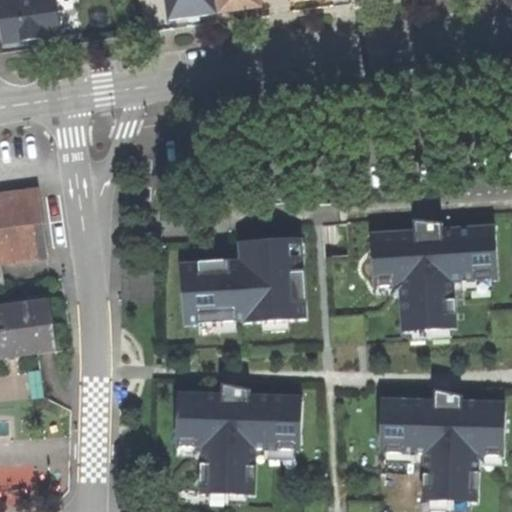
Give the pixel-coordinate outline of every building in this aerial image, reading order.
[(0,0),(0,16),(3,41),(38,36),(59,33),(54,0),(0,0)] [(216,11),(215,0),(167,0),(170,17),(189,14),(216,11)] [(219,0),(221,10),(245,7),(261,5),(260,0),(219,0)] [(241,188),(214,189),(215,213),(242,211),(241,188)] [(0,197),(0,263),(1,263),(48,257),(39,193),(0,197)] [(414,233),(372,236),(376,288),(401,286),(401,289),(394,296),(402,301),(403,333),(456,329),(453,284),(463,283),(492,280),(498,280),(494,227),(443,231),(443,225),(425,222),(426,226),(420,226),(414,226),(414,233)] [(183,267),(187,325),(199,325),(236,322),(245,322),(245,324),(263,323),(289,322),(306,321),(302,259),(296,260),(295,244),(284,245),(284,243),(256,244),(256,247),(240,248),(241,263),(221,264),(183,267)] [(304,243),(295,244),(296,260),(302,259),(305,259),(304,243)] [(492,291),(492,280),(463,283),(463,293),(492,291)] [(0,359),(59,352),(52,301),(0,307),(0,359)] [(511,310),(491,312),(493,338),(511,336),(511,310)] [(364,316),(330,318),(332,348),(366,346),(364,316)] [(237,335),(236,322),(199,325),(200,338),(237,335)] [(290,332),(289,322),(263,323),(263,334),(290,332)] [(223,397),(179,395),(179,447),(202,448),(202,452),(195,458),(202,464),(201,495),(207,495),(249,496),(254,496),(256,450),(301,451),(301,399),(250,397),(250,391),(234,388),(233,390),(229,390),(223,390),(223,397)] [(436,403),(383,401),(382,454),(425,455),(424,501),(477,503),(478,472),(485,467),(478,460),(479,457),(503,457),(505,404),(463,404),(462,397),(445,393),(445,396),(440,396),(436,396),(436,403)] [(248,506),(249,496),(207,495),(207,506),(248,506)] [(327,511),(328,502),(305,501),(304,511),(327,511)] [(379,511),(380,503),(349,502),(348,511),(379,511)]
